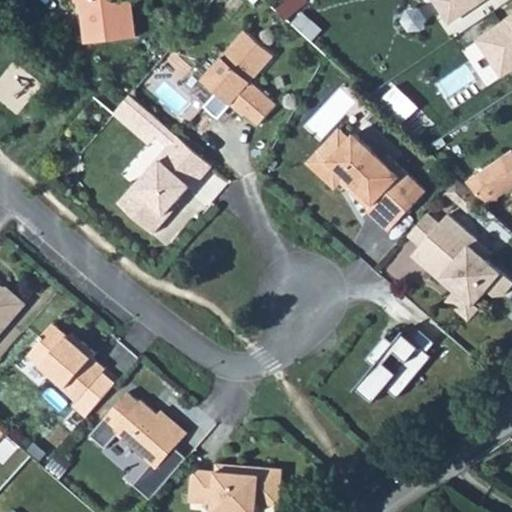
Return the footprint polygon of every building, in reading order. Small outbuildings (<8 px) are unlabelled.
[(74,0),(75,3),(81,2),(86,5),(87,15),(83,21),(86,43),(135,37),(131,1),(115,3),(114,0),(74,0)] [(306,0),(287,0),(278,8),(286,17),(306,0)] [(433,0),(450,28),(488,0),(433,0)] [(81,2),(75,3),(82,9),(83,21),(87,15),(86,5),(81,2)] [(511,73),(511,16),(477,40),(503,80),(511,73)] [(243,28),(201,77),(215,89),(203,104),(214,113),(220,106),(224,109),(230,102),(243,113),(245,111),(258,122),(276,101),(250,79),(272,53),(243,28)] [(393,87),(374,102),(397,124),(406,117),(416,109),(393,87)] [(426,102),(428,104),(440,119),(448,128),(459,120),(436,93),(426,102)] [(124,98),(114,109),(132,124),(142,113),(124,98)] [(416,109),(406,117),(421,134),(440,119),(428,104),(419,112),(416,109)] [(210,161),(175,131),(155,154),(158,156),(147,168),(144,166),(116,199),(151,229),(166,211),(164,209),(173,198),(188,182),(190,184),(210,161)] [(327,134),(314,149),(324,159),(314,170),(331,186),(337,180),(342,176),(355,188),(351,193),(365,206),(363,208),(385,229),(422,189),(384,153),(380,158),(351,131),(338,145),(327,134)] [(314,170),(324,159),(314,149),(303,160),(314,170)] [(511,154),(509,151),(468,181),(486,205),(511,185),(511,154)] [(342,176),(337,180),(351,193),(355,188),(342,176)] [(475,198),(453,177),(442,190),(464,210),(475,198)] [(499,197),(488,204),(499,219),(510,211),(499,197)] [(176,200),(173,198),(164,209),(166,211),(176,200)] [(405,232),(417,243),(437,220),(425,209),(405,232)] [(417,243),(409,252),(424,265),(426,262),(453,286),(451,289),(443,297),(465,317),(476,305),(472,301),(484,287),(491,293),(500,292),(511,280),(484,256),(468,242),(474,235),(445,211),(437,220),(417,243)] [(474,235),(468,242),(484,256),(490,250),(474,235)] [(426,262),(424,265),(451,289),(453,286),(426,262)] [(0,321),(20,299),(0,282),(0,281),(0,321)] [(65,331),(49,318),(36,333),(38,334),(25,350),(48,370),(47,372),(72,394),(68,399),(82,410),(110,376),(99,366),(102,363),(89,352),(92,348),(78,336),(74,340),(65,331)] [(367,365),(352,381),(368,396),(380,383),(391,393),(426,354),(422,349),(430,340),(415,327),(407,336),(399,329),(386,343),(381,348),(388,354),(392,358),(382,369),(378,365),(372,359),(367,365)] [(65,331),(74,340),(78,336),(68,328),(65,331)] [(359,358),(367,365),(372,359),(378,365),(388,354),(381,348),(386,343),(380,336),(359,358)] [(155,409),(138,394),(136,396),(125,386),(88,429),(103,442),(115,428),(148,457),(130,478),(147,493),(183,451),(172,442),(185,427),(172,416),(168,420),(155,409)] [(159,405),(155,409),(168,420),(172,416),(159,405)] [(280,505),(280,464),(238,464),(238,471),(229,471),(229,464),(214,463),(214,471),(197,470),(190,477),(190,503),(214,503),(213,511),(254,511),(258,509),(258,504),(280,505)]
